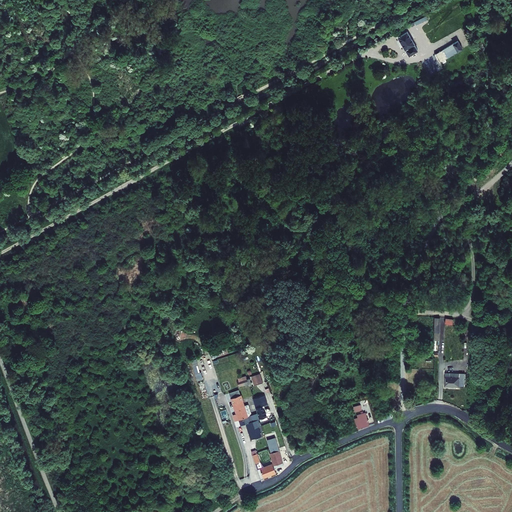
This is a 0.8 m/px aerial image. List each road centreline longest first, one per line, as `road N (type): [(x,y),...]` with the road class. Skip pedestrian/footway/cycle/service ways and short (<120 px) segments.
road 1 (unclassified): [(0,254),(367,52),(402,63),(422,59)]
road 2 (unclassified): [(60,511),(0,354)]
road 3 (unclassified): [(398,420),(305,456),(249,491)]
road 4 (residential): [(398,420),(426,407),(448,408),(511,449)]
